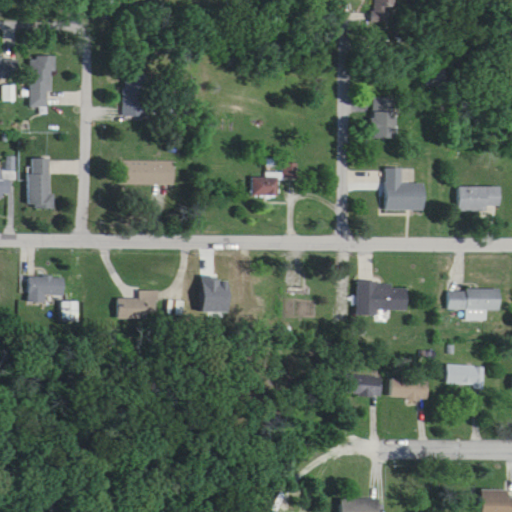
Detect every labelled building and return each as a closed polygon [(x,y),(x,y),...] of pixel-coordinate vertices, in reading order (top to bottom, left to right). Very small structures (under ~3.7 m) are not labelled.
[(371,0),(372,22),(393,21),(393,0),(371,0)] [(0,79),(16,79),(17,58),(0,57),(0,79)] [(53,57),(30,57),(31,108),(48,108),(48,93),(54,93),(53,57)] [(14,101),(14,86),(2,86),(2,101),(14,101)] [(123,87),(123,118),(145,118),(145,87),(123,87)] [(395,140),(395,98),(373,98),(373,140),(395,140)] [(53,209),(53,158),(30,158),(30,209),(53,209)] [(175,185),(175,163),(122,163),(121,185),(175,185)] [(385,210),(425,210),(425,184),(402,184),(402,168),(385,168),(385,210)] [(0,170),(0,195),(12,196),(11,170),(0,170)] [(279,176),(252,176),(252,197),(279,197),(279,176)] [(458,212),(501,212),(501,187),(458,187),(458,212)] [(29,301),(65,301),(65,277),(29,277),(29,301)] [(409,288),(393,289),(393,280),(358,280),(358,317),(388,317),(388,311),(409,311),(409,288)] [(488,321),(488,311),(503,311),(502,290),(450,290),(450,311),(468,311),(468,321),(488,321)] [(156,320),(156,298),(117,298),(117,320),(156,320)] [(446,352),(487,355),(486,374),(445,372),(446,352)] [(345,360),(385,365),(382,384),(342,380),(345,360)] [(391,365),(432,368),(431,387),(390,385),(391,365)] [(449,365),(449,386),(486,386),(486,365),(449,365)] [(346,376),(346,395),(382,396),(382,376),(346,376)] [(392,399),(430,399),(430,379),(392,379),(392,399)] [(511,504),(479,504),(479,477),(506,477),(506,484),(511,484),(511,504)] [(382,489),(342,488),(341,509),(382,509),(382,489)]
